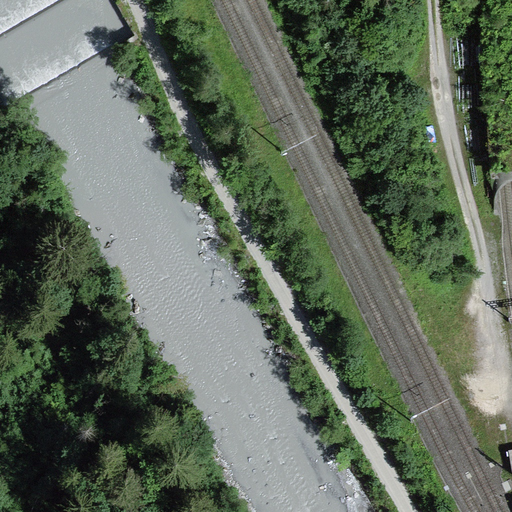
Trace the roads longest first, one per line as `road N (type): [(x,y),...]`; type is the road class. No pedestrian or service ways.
road 1 (track): [(137,0),(199,138),(413,511)]
road 2 (track): [(432,0),(445,114),(483,258),(498,399)]
